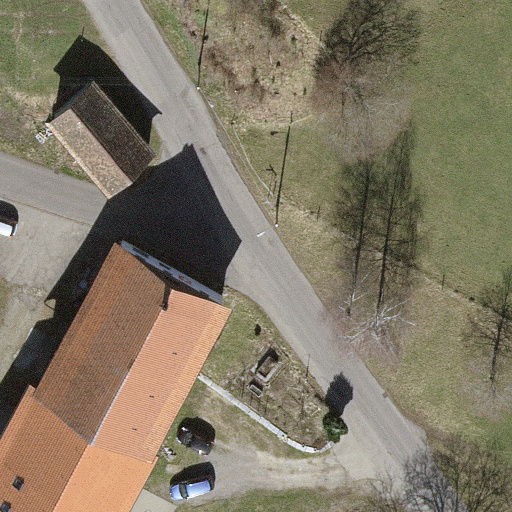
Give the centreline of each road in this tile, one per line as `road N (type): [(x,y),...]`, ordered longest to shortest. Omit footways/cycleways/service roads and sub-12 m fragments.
road 1 (tertiary): [(425,511),(231,220)]
road 2 (tertiary): [(231,220),(101,0)]
road 3 (unclassified): [(0,176),(181,238),(231,220)]
road 4 (track): [(511,487),(434,446),(383,452)]
